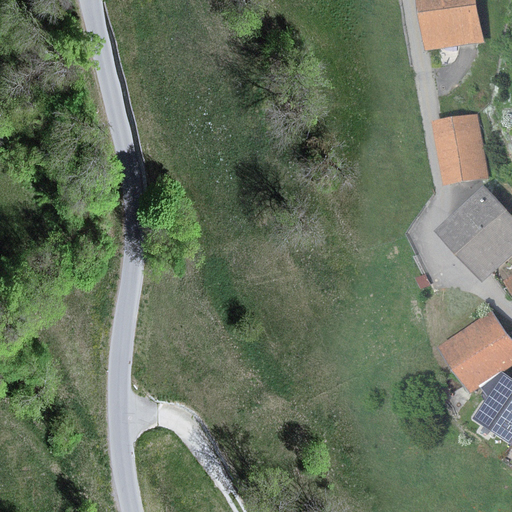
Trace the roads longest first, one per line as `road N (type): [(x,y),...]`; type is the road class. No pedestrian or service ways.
road 1 (unclassified): [(94,0),(133,191),(133,303),(118,412),(138,511)]
road 2 (track): [(118,412),(178,422),(239,511)]
